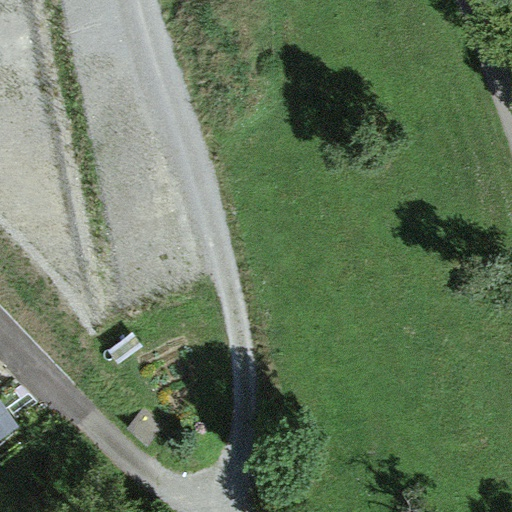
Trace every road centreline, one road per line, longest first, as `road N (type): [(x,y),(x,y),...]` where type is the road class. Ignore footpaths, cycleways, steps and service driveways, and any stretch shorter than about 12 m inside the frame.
road 1 (unknown): [(157,0),(230,235),(250,447)]
road 2 (residential): [(0,327),(98,423),(223,511)]
